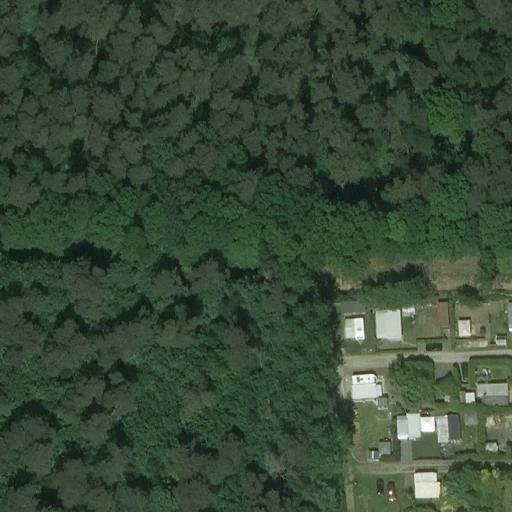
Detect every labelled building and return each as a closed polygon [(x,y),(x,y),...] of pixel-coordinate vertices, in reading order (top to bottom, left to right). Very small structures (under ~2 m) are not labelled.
[(354,332),(354,342),(365,342),(363,303),(338,304),(339,332),(354,332)] [(439,303),(440,327),(450,327),(449,303),(439,303)] [(403,310),(378,312),(380,341),(404,340),(403,310)] [(511,406),(510,383),(480,384),(482,407),(511,406)] [(436,415),(399,417),(400,440),(424,439),(423,432),(437,432),(436,415)] [(438,417),(440,443),(463,441),(462,415),(438,417)] [(440,499),(439,473),(416,473),(416,499),(440,499)]
